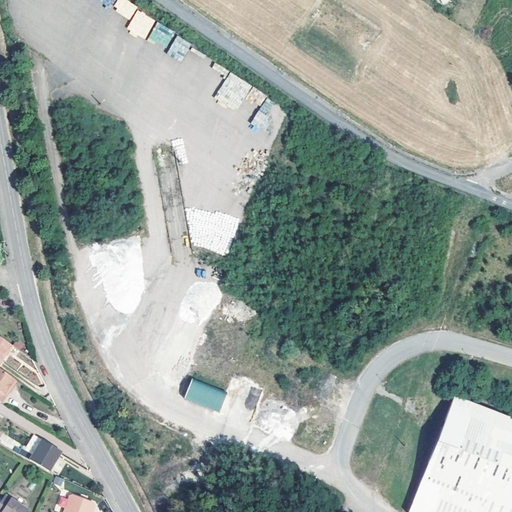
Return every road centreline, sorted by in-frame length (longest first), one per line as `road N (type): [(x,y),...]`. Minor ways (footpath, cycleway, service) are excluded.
road 1 (tertiary): [(129,511),(42,350),(0,143)]
road 2 (unclassified): [(465,186),(375,146),(163,0)]
